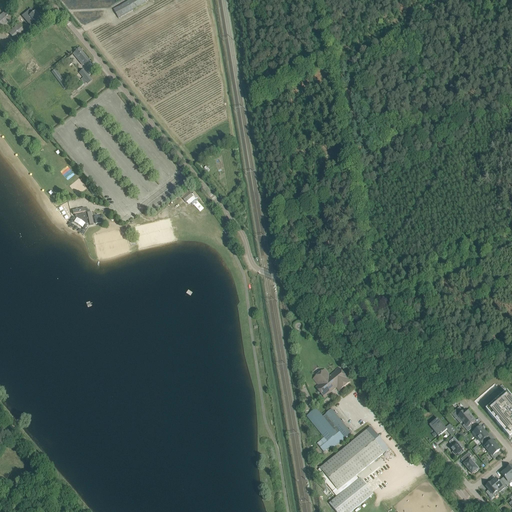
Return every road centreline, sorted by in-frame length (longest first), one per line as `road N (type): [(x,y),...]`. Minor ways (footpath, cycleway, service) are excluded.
road 1 (unclassified): [(293,292),(254,267),(234,222),(49,0)]
road 2 (track): [(381,303),(332,56)]
road 3 (unclassified): [(462,496),(327,333)]
road 4 (track): [(353,163),(396,162),(511,97)]
road 5 (track): [(381,303),(511,233)]
